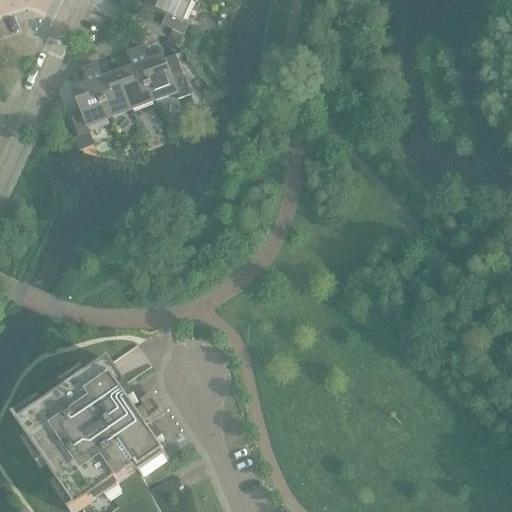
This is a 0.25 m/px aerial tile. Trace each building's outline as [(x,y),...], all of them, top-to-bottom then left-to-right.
[(183,23),(193,1),(191,0),(148,0),(145,7),(166,16),(161,27),(183,37),(188,25),(183,23)] [(142,47),(134,50),(154,102),(170,96),(171,99),(178,101),(191,96),(175,55),(164,59),(163,56),(147,61),(142,47)] [(132,67),(118,73),(132,111),(154,102),(134,50),(126,53),(132,67)] [(97,64),(90,67),(110,119),(132,111),(118,73),(102,79),(97,64)] [(88,128),(110,119),(90,67),(81,70),(87,85),(72,91),(80,111),(69,116),(78,138),(90,133),(88,128)] [(163,511),(153,492),(150,493),(143,478),(169,460),(156,441),(161,437),(155,428),(149,432),(143,423),(160,412),(152,401),(136,413),(133,409),(139,405),(119,376),(111,365),(90,380),(85,374),(62,389),(67,396),(46,410),(42,404),(16,422),(31,443),(25,448),(41,471),(47,466),(61,487),(55,491),(69,511),(80,511),(83,510),(83,511),(163,511)]
